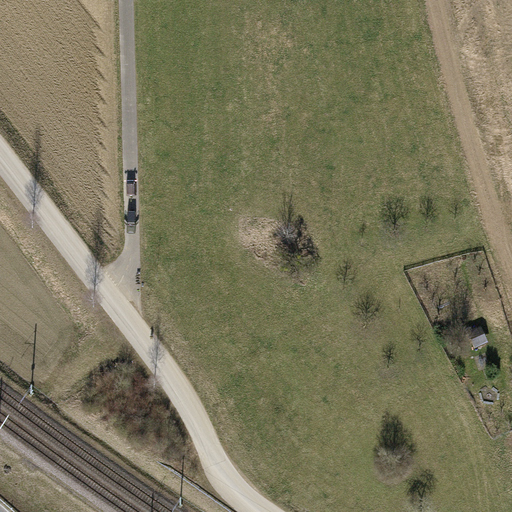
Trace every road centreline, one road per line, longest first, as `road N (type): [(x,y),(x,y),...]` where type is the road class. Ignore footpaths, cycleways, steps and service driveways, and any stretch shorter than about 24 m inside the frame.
road 1 (track): [(128,317),(135,249),(127,0)]
road 2 (track): [(264,511),(223,473),(188,402),(128,317)]
road 3 (track): [(128,317),(0,148)]
